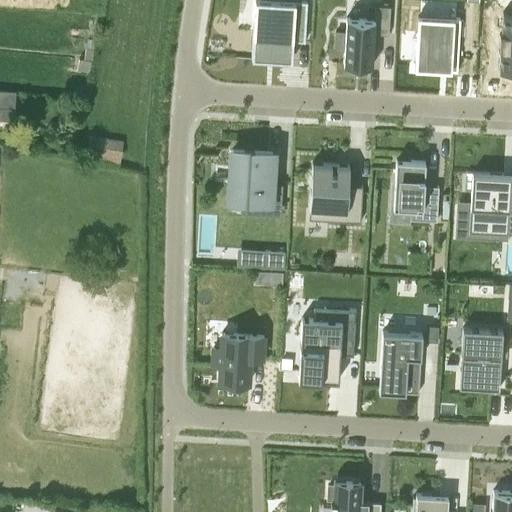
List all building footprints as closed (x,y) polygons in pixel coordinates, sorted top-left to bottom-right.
[(292,0),(256,0),(253,58),(269,59),(270,39),(306,41),(309,1),(292,0)] [(499,64),(511,64),(511,4),(502,4),(499,64)] [(335,31),(334,49),(344,49),(343,63),(372,65),(374,33),(388,34),(390,6),(374,5),(373,19),(346,17),(345,31),(335,31)] [(418,16),(415,67),(453,69),(453,70),(456,70),(459,18),(455,18),(455,19),(418,16)] [(85,142),(82,161),(117,166),(120,148),(85,142)] [(232,150),(229,198),(269,200),(272,152),(232,150)] [(395,181),(393,206),(410,207),(409,219),(436,220),(438,186),(437,186),(436,193),(423,192),(425,161),(395,159),(394,181),(395,181)] [(312,163),(309,208),(326,209),(326,219),(360,221),(362,185),(347,185),(349,165),(312,163)] [(470,201),(468,231),(506,233),(507,233),(511,233),(511,193),(502,193),(503,174),(471,172),(470,201)] [(264,264),(283,265),(283,251),(265,250),(264,264)] [(301,317),(297,377),(338,380),(339,354),(353,355),(356,309),(323,307),(322,319),(308,318),(301,317)] [(462,327),(459,387),(498,389),(502,329),(462,327)] [(382,330),(378,390),(418,392),(422,332),(382,330)] [(214,348),(213,365),(220,365),(219,381),(249,383),(250,358),(262,359),(264,336),(222,333),(221,348),(214,348)] [(328,484),(327,498),(333,499),(333,501),(330,501),(330,505),(332,506),(331,511),(379,511),(380,502),(360,501),(361,482),(334,480),(334,484),(328,484)] [(511,511),(511,490),(492,490),(491,511),(511,511)] [(412,496),(411,511),(446,511),(447,495),(415,493),(415,496),(412,496)] [(471,511),(484,511),(485,502),(473,502),(471,511)]
